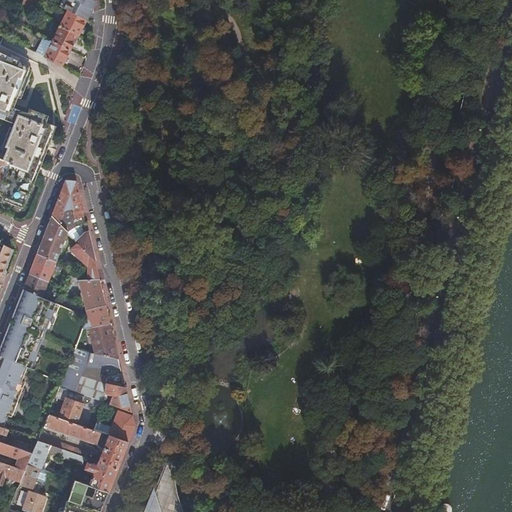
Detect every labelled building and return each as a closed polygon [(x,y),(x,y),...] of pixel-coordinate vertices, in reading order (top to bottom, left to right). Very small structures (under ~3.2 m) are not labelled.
[(67,0),(64,7),(68,10),(86,19),(87,20),(89,16),(94,6),(94,0),(67,0)] [(78,34),(78,35),(86,19),(68,10),(60,26),(78,34)] [(60,44),(70,49),(78,34),(60,26),(53,41),(60,44)] [(0,158),(9,163),(0,183),(0,196),(13,203),(22,185),(19,184),(21,180),(27,168),(40,141),(46,128),(40,125),(44,116),(26,107),(24,111),(9,104),(28,64),(17,59),(9,55),(0,50),(0,41),(4,34),(0,32),(0,158)] [(37,52),(62,65),(70,49),(60,44),(53,41),(44,36),(37,52)] [(0,183),(9,163),(0,158),(0,183)] [(69,181),(64,180),(59,195),(51,215),(65,229),(70,225),(73,224),(71,217),(83,216),(75,181),(69,181)] [(25,281),(22,288),(41,296),(67,232),(65,229),(51,215),(41,242),(31,267),(25,281)] [(75,241),(94,261),(92,251),(87,231),(83,232),(75,241)] [(94,352),(118,358),(112,335),(109,322),(105,306),(102,295),(97,274),(94,261),(75,241),(73,239),(71,242),(73,244),(70,246),(70,250),(85,265),(86,278),(78,279),(86,314),(87,315),(83,328),(89,327),(94,352)] [(0,284),(2,280),(3,278),(0,277),(12,248),(3,243),(3,244),(0,242),(0,284)] [(9,323),(0,346),(0,355),(16,362),(27,366),(30,368),(41,339),(39,338),(43,328),(45,329),(55,302),(41,296),(22,288),(9,323)] [(72,357),(59,384),(77,390),(89,361),(106,366),(104,381),(124,385),(121,371),(118,358),(94,352),(75,348),(72,357)] [(0,425),(3,426),(8,414),(11,415),(12,414),(22,387),(25,380),(22,379),(27,366),(16,362),(0,355),(0,425)] [(89,361),(77,390),(85,393),(103,400),(103,392),(104,381),(106,366),(89,361)] [(109,402),(130,410),(129,404),(124,385),(104,381),(103,392),(110,394),(109,402)] [(64,400),(58,416),(76,423),(83,403),(81,403),(85,393),(77,390),(59,384),(54,396),(64,400)] [(22,387),(12,414),(15,415),(25,388),(22,387)] [(108,434),(127,441),(134,425),(132,418),(131,415),(117,410),(108,434)] [(48,413),(37,439),(70,450),(82,455),(92,429),(76,423),(58,416),(48,413)] [(25,469),(27,463),(32,452),(0,440),(0,432),(5,434),(7,428),(3,426),(0,425),(0,451),(10,455),(8,459),(11,460),(13,456),(18,457),(15,466),(25,469)] [(97,460),(117,467),(120,459),(127,441),(108,434),(97,460)] [(27,463),(41,468),(47,451),(81,463),(83,455),(82,455),(70,450),(37,439),(32,452),(27,463)] [(0,460),(0,485),(1,486),(4,476),(20,481),(25,469),(15,466),(11,465),(1,461),(0,460)] [(88,484),(107,491),(111,481),(117,467),(97,460),(96,464),(87,461),(84,467),(89,469),(94,470),(92,474),(88,484)] [(41,468),(27,463),(25,469),(20,481),(19,483),(33,489),(36,479),(42,482),(45,480),(49,470),(41,468)] [(174,511),(164,470),(161,469),(144,511),(174,511)] [(67,499),(99,510),(101,505),(107,491),(88,484),(75,479),(67,499)] [(29,490),(21,511),(40,511),(46,496),(29,490)] [(98,511),(99,510),(67,499),(66,499),(61,511),(98,511)]
